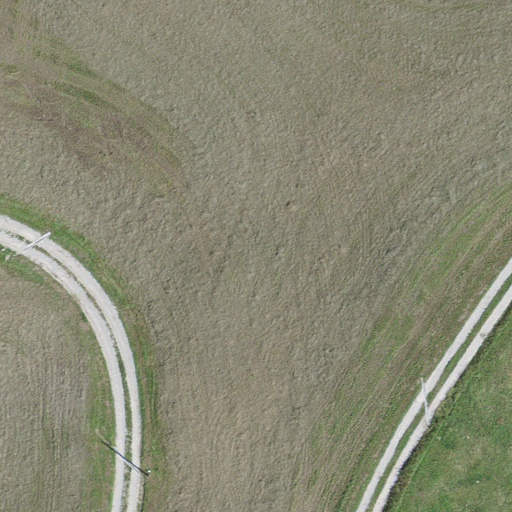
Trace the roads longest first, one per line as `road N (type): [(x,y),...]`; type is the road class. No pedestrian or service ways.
road 1 (track): [(0,230),(50,259),(96,300),(111,328),(129,425),(125,511)]
road 2 (track): [(374,511),(423,415),(511,283)]
